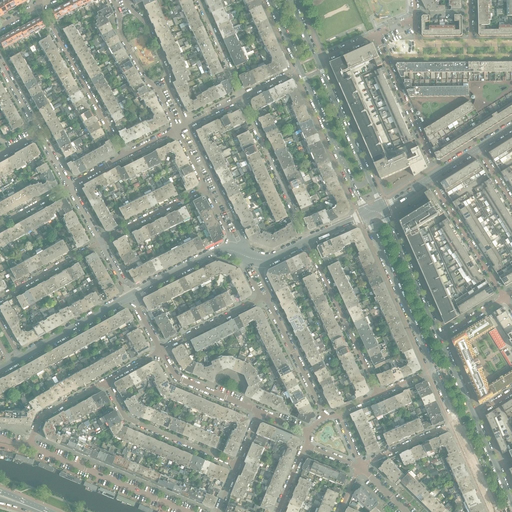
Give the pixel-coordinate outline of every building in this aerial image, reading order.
[(9,6),(8,4),(6,0),(4,0),(1,2),(2,3),(7,12),(11,9),(10,6),(9,6)] [(14,4),(13,2),(13,1),(12,0),(6,0),(8,4),(9,6),(10,6),(11,9),(16,7),(15,4),(14,4)] [(78,6),(77,3),(76,3),(75,1),(76,1),(75,0),(73,0),(70,2),(75,11),(77,9),(78,10),(80,9),(78,6)] [(84,7),(80,0),(75,0),(76,1),(75,1),(76,3),(77,3),(78,6),(80,9),(84,7)] [(161,15),(158,8),(157,4),(159,3),(158,0),(155,1),(144,6),(145,10),(146,9),(149,16),(148,17),(150,20),(161,15)] [(193,7),(191,3),(192,3),(190,0),(189,0),(179,5),(182,11),(193,7)] [(226,7),(223,0),(220,2),(219,0),(206,0),(212,13),(223,8),(226,7)] [(264,14),(261,7),(258,0),(257,0),(247,5),(253,19),(264,14)] [(437,5),(437,2),(436,0),(425,0),(422,2),(426,9),(428,9),(429,9),(429,11),(445,10),(445,6),(444,6),(438,6),(437,5)] [(462,8),(461,0),(448,0),(448,3),(447,3),(445,4),(444,4),(444,6),(445,6),(445,10),(460,10),(462,8)] [(477,0),(478,10),(489,10),(491,9),(491,4),(491,0),(477,0)] [(75,11),(70,2),(65,4),(66,6),(67,8),(68,8),(69,10),(69,11),(70,14),(72,13),(72,12),(75,11)] [(69,10),(68,8),(67,8),(66,6),(65,4),(61,6),(65,16),(68,14),(68,15),(70,14),(69,11),(69,10)] [(65,16),(61,6),(56,9),(57,10),(56,10),(58,13),(58,12),(60,15),(59,15),(61,19),(63,18),(63,17),(65,16)] [(103,10),(99,12),(97,13),(99,16),(97,17),(98,20),(96,22),(97,23),(95,24),(98,29),(108,23),(106,19),(107,18),(110,16),(110,15),(112,14),(112,13),(109,7),(103,10)] [(196,13),(195,10),(194,10),(193,7),(182,11),(185,18),(196,13)] [(229,22),(226,15),(223,8),(212,13),(218,26),(229,22)] [(60,15),(58,12),(58,13),(56,10),(57,10),(56,9),(51,11),(56,21),(61,19),(59,15),(60,15)] [(489,14),(489,10),(478,10),(478,25),(488,25),(489,25),(489,20),(492,20),(491,13),(489,14)] [(202,27),(201,23),(200,24),(197,17),(198,16),(196,13),(185,18),(188,25),(186,26),(187,28),(189,27),(191,32),(192,31),(202,27)] [(270,27),(267,20),(264,14),(253,19),(256,25),(253,26),(252,27),(254,29),(257,27),(259,32),(270,27)] [(164,22),(161,16),(161,15),(150,20),(151,23),(152,23),(154,28),(155,30),(154,30),(156,34),(167,29),(170,28),(167,21),(164,22)] [(45,27),(39,17),(38,18),(38,17),(36,18),(36,19),(34,20),(36,23),(37,23),(38,25),(38,26),(40,30),(42,29),(45,27)] [(40,30),(38,26),(38,25),(37,23),(36,23),(34,20),(32,21),(30,22),(29,23),(31,26),(32,28),(32,29),(34,32),(37,31),(38,32),(40,31),(40,30)] [(235,35),(232,28),(229,22),(218,26),(224,39),(235,35)] [(34,32),(32,29),(32,28),(31,26),(29,23),(27,24),(25,25),(24,26),(25,29),(26,29),(27,31),(29,35),(34,32)] [(113,33),(111,29),(109,27),(110,26),(108,23),(98,29),(105,41),(115,36),(114,33),(113,33)] [(80,37),(73,25),(67,28),(63,30),(63,31),(64,33),(68,40),(69,42),(80,37)] [(29,35),(27,31),(26,29),(25,29),(24,26),(22,27),(21,27),(20,28),(19,29),(20,32),(21,32),(22,33),(22,34),(24,38),(29,35)] [(208,40),(205,34),(202,27),(192,31),(194,36),(189,38),(186,40),(187,42),(187,43),(193,40),(193,39),(195,39),(198,44),(208,40)] [(276,41),(273,34),(270,27),(259,32),(261,36),(258,38),(256,39),(258,43),(260,42),(263,41),(265,46),(276,41)] [(22,34),(22,33),(21,32),(20,32),(19,29),(18,28),(17,29),(16,29),(14,30),(13,31),(15,34),(16,35),(16,36),(19,40),(22,38),(22,39),(24,38),(22,34)] [(173,42),(167,29),(156,34),(157,37),(158,37),(161,44),(160,44),(162,47),(173,42)] [(19,40),(16,36),(16,35),(15,34),(13,31),(11,32),(11,31),(9,32),(9,33),(8,34),(10,36),(10,37),(11,38),(11,39),(13,43),(19,40)] [(13,43),(11,39),(11,38),(10,37),(10,36),(8,34),(6,35),(6,34),(4,35),(4,36),(3,36),(5,39),(5,40),(6,41),(6,42),(8,46),(13,43)] [(241,48),(238,41),(235,35),(224,39),(230,53),(241,48)] [(8,46),(6,42),(6,41),(5,40),(5,39),(3,36),(1,37),(0,37),(0,43),(3,49),(7,47),(6,47),(8,46)] [(120,46),(119,43),(117,39),(115,36),(105,41),(107,45),(97,51),(99,54),(109,48),(113,54),(123,48),(121,45),(120,46)] [(54,46),(52,44),(50,40),(50,39),(49,37),(45,39),(40,42),(39,42),(45,55),(55,49),(55,48),(54,47),(54,46)] [(86,49),(83,43),(80,37),(69,42),(71,45),(73,48),(75,52),(76,55),(86,49)] [(214,53),(208,40),(198,44),(195,46),(196,48),(199,47),(200,51),(199,52),(198,50),(195,52),(192,53),(193,54),(196,53),(196,55),(199,53),(200,54),(202,53),(203,57),(214,53)] [(180,48),(179,47),(177,41),(174,43),(174,42),(173,43),(173,42),(162,47),(163,51),(164,51),(165,53),(167,57),(166,58),(167,61),(179,55),(179,54),(179,53),(178,49),(180,48)] [(284,57),(279,48),(276,41),(265,46),(268,53),(270,52),(272,57),(280,58),(281,59),(284,57)] [(351,78),(346,80),(344,81),(340,73),(343,72),(368,61),(371,60),(372,62),(374,68),(375,68),(382,65),(374,46),(371,45),(332,62),(331,65),(381,179),(409,167),(414,176),(425,169),(426,166),(418,147),(413,149),(411,150),(411,151),(385,163),(384,160),(387,159),(351,78)] [(127,58),(125,54),(124,52),(123,48),(113,54),(120,67),(130,61),(128,58),(127,58)] [(249,61),(247,55),(250,54),(254,53),(253,51),(249,52),(248,50),(245,51),(245,50),(242,52),(241,48),(230,53),(236,67),(242,64),(247,62),(249,61)] [(60,59),(59,55),(57,52),(57,51),(56,50),(55,49),(45,55),(47,58),(45,60),(47,62),(49,61),(52,67),(62,61),(62,60),(61,59),(60,59)] [(93,61),(87,49),(86,49),(76,55),(77,57),(78,57),(80,61),(82,64),(82,65),(83,67),(90,63),(93,61)] [(23,60),(25,58),(22,52),(19,53),(16,55),(14,56),(9,58),(10,59),(10,60),(10,61),(11,62),(15,68),(15,69),(16,71),(17,71),(26,66),(23,60)] [(219,66),(217,60),(214,53),(203,57),(209,70),(219,66)] [(185,69),(184,67),(185,67),(183,62),(186,61),(183,55),(180,56),(179,55),(167,61),(169,64),(170,64),(171,67),(173,70),(172,71),(173,74),(185,69)] [(270,76),(287,68),(287,66),(284,57),(281,59),(280,58),(272,57),(273,58),(269,57),(268,61),(272,63),(272,64),(271,64),(266,67),(270,76)] [(69,73),(68,71),(67,71),(66,68),(64,64),(64,63),(63,62),(62,62),(62,61),(52,67),(56,73),(52,75),(54,77),(57,75),(59,79),(69,74),(69,73)] [(100,67),(105,65),(104,63),(101,65),(99,66),(98,64),(96,66),(93,61),(90,63),(83,67),(84,69),(85,69),(87,73),(89,76),(88,77),(90,79),(100,73),(98,69),(100,68),(100,67)] [(134,71),(132,67),(131,64),(130,61),(120,67),(127,79),(137,74),(135,70),(134,71)] [(404,63),(398,63),(396,66),(401,77),(404,77),(404,71),(404,63)] [(270,76),(266,67),(265,66),(258,69),(256,64),(250,66),(253,71),(257,83),(270,76)] [(32,77),(30,73),(26,66),(17,71),(17,72),(17,73),(18,74),(22,81),(22,82),(23,84),(24,84),(38,77),(44,73),(42,70),(37,73),(38,74),(32,77)] [(209,77),(215,74),(222,71),(219,66),(209,70),(209,71),(201,74),(201,77),(202,80),(203,80),(209,77)] [(386,73),(383,68),(374,72),(376,77),(374,78),(386,73)] [(187,84),(186,82),(190,80),(188,76),(189,76),(187,71),(186,71),(185,69),(173,74),(176,82),(172,83),(175,89),(186,84),(187,84)] [(511,105),(511,70),(505,70),(500,70),(494,70),(489,70),(484,70),(478,70),(473,70),(469,70),(464,71),(458,71),(453,71),(447,71),(442,71),(437,71),(431,71),(426,71),(420,71),(415,71),(410,71),(404,71),(404,77),(401,77),(403,83),(411,83),(411,89),(415,89),(420,89),(426,89),(431,89),(437,89),(442,89),(447,89),(452,89),(458,89),(463,89),(469,88),(469,97),(470,101),(474,108),(469,111),(465,113),(460,116),(455,119),(451,122),(447,125),(442,128),(438,130),(433,133),(436,138),(429,143),(432,148),(437,145),(440,150),(444,147),(449,145),(453,142),(457,140),(461,137),(465,135),(469,132),(473,130),(477,127),(481,124),(485,122),(489,119),(493,117),(497,114),(501,112),(506,109),(510,107),(511,105)] [(257,83),(253,71),(246,75),(245,74),(240,77),(242,83),(243,83),(244,86),(247,87),(249,86),(257,83)] [(104,80),(100,74),(100,73),(90,79),(91,81),(92,82),(93,84),(96,88),(95,89),(97,91),(107,86),(104,80)] [(388,79),(386,73),(374,78),(377,84),(388,79)] [(74,83),(73,80),(70,76),(71,76),(70,74),(69,74),(59,79),(61,83),(58,85),(59,85),(56,87),(56,86),(52,88),(54,90),(57,89),(58,91),(62,88),(61,86),(62,85),(66,91),(76,86),(76,85),(75,83),(74,83)] [(142,83),(140,81),(138,77),(137,74),(127,79),(129,83),(127,85),(127,84),(118,88),(120,92),(130,86),(134,92),(144,86),(142,83)] [(41,92),(35,82),(40,80),(38,77),(24,84),(24,85),(24,86),(25,87),(26,87),(30,94),(30,95),(30,96),(31,97),(41,92)] [(391,84),(388,79),(377,84),(379,89),(391,84)] [(232,91),(231,90),(229,86),(229,85),(226,80),(214,86),(219,98),(232,91)] [(296,88),(297,87),(294,81),(293,80),(292,80),(275,88),(280,98),(281,101),(286,98),(284,95),(285,94),(290,96),(293,90),(296,89),(296,88)] [(415,89),(411,89),(411,83),(403,83),(409,97),(415,97),(415,89)] [(188,91),(188,90),(187,89),(188,88),(186,84),(175,89),(185,109),(189,107),(188,104),(189,100),(185,92),(188,91)] [(393,90),(391,84),(379,89),(381,95),(393,90)] [(219,98),(214,86),(208,89),(207,85),(199,89),(201,93),(207,104),(219,98)] [(81,95),(79,91),(77,89),(77,88),(77,86),(76,86),(66,91),(73,104),(82,98),(83,97),(82,95),(81,95)] [(114,98),(107,86),(97,91),(98,94),(99,94),(102,101),(103,104),(114,98)] [(144,103),(155,97),(153,94),(152,94),(151,92),(148,94),(144,86),(134,92),(137,98),(137,99),(140,104),(144,102),(144,103)] [(280,98),(275,88),(263,94),(268,104),(280,98)] [(300,96),(300,95),(299,93),(298,92),(299,91),(298,90),(297,89),(297,90),(296,89),(293,90),(290,96),(294,103),(293,103),(294,106),(292,107),(294,111),(305,106),(304,106),(305,105),(304,103),(303,103),(300,96)] [(395,95),(393,90),(381,95),(384,100),(395,95)] [(44,99),(46,98),(47,99),(52,97),(50,94),(47,95),(47,94),(46,95),(43,96),(41,92),(31,97),(31,98),(32,100),(33,100),(37,107),(37,108),(37,109),(38,110),(48,105),(44,99)] [(190,112),(207,104),(201,93),(196,95),(197,96),(195,97),(196,100),(194,101),(189,100),(188,104),(189,107),(185,109),(187,112),(188,112),(189,112),(190,112)] [(13,106),(9,99),(6,94),(0,96),(0,106),(3,112),(13,106)] [(268,104),(263,94),(254,99),(252,100),(252,102),(252,104),(255,111),(268,104)] [(398,101),(395,95),(384,100),(386,106),(398,101)] [(163,113),(159,107),(155,100),(156,100),(155,97),(144,103),(146,106),(147,106),(148,108),(149,107),(150,109),(151,109),(154,115),(158,114),(158,116),(163,113)] [(88,107),(86,105),(84,101),(84,100),(83,98),(82,98),(73,104),(75,108),(73,109),(67,113),(68,115),(72,113),(76,110),(79,116),(89,110),(89,109),(89,108),(88,107)] [(117,104),(114,98),(103,104),(105,106),(109,113),(110,116),(121,110),(119,106),(123,104),(126,103),(125,100),(117,104)] [(400,106),(398,101),(386,106),(389,111),(400,106)] [(469,111),(474,108),(470,101),(465,104),(469,111)] [(55,118),(52,111),(59,107),(63,113),(65,112),(60,103),(53,107),(51,103),(48,105),(38,110),(39,110),(39,111),(39,113),(40,113),(46,123),(55,118)] [(469,111),(465,104),(460,107),(465,113),(469,111)] [(20,120),(16,112),(13,106),(3,112),(9,123),(14,120),(16,122),(20,120)] [(309,117),(306,110),(306,109),(305,107),(305,106),(294,111),(300,125),(311,120),(310,120),(311,119),(310,117),(309,117)] [(403,112),(400,106),(389,111),(391,117),(403,112)] [(465,113),(460,107),(456,110),(460,116),(465,113)] [(124,117),(123,114),(125,113),(123,109),(121,110),(110,116),(112,118),(114,122),(124,117)] [(510,116),(506,109),(501,112),(506,118),(510,116)] [(96,122),(96,121),(95,120),(93,117),(91,113),(91,112),(90,111),(89,110),(79,116),(85,128),(90,126),(96,122)] [(245,121),(240,110),(239,111),(239,110),(233,113),(233,114),(231,115),(231,114),(227,116),(233,127),(245,121)] [(460,116),(456,110),(451,112),(455,119),(460,116)] [(405,117),(403,112),(391,117),(394,122),(405,117)] [(451,112),(447,115),(451,122),(455,119),(451,112)] [(506,118),(501,112),(497,114),(502,121),(506,118)] [(159,127),(160,126),(161,126),(166,124),(166,123),(167,123),(165,120),(166,120),(163,113),(158,116),(158,114),(154,115),(152,121),(148,123),(147,122),(145,123),(149,132),(156,128),(159,127)] [(272,122),(274,121),(273,120),(276,119),(275,118),(274,115),(272,116),(270,117),(269,114),(265,116),(259,119),(260,121),(261,122),(264,129),(274,125),(272,122)] [(502,121),(497,114),(493,117),(498,124),(502,121)] [(451,122),(447,115),(442,118),(447,125),(451,122)] [(233,127),(227,116),(224,117),(225,118),(219,121),(218,120),(215,122),(220,131),(220,132),(221,133),(233,127)] [(126,131),(125,129),(126,128),(124,126),(123,126),(121,122),(126,120),(124,117),(114,122),(116,125),(115,125),(115,126),(124,143),(126,143),(134,139),(134,140),(137,138),(132,128),(126,131)] [(408,123),(405,117),(394,122),(396,128),(408,123)] [(498,124),(493,117),(489,119),(493,126),(498,124)] [(62,131),(55,118),(46,123),(51,133),(51,134),(52,135),(53,136),(62,131)] [(447,125),(442,118),(438,121),(442,128),(447,125)] [(493,126),(489,119),(485,122),(489,129),(493,126)] [(11,131),(23,124),(20,120),(16,122),(14,120),(9,123),(8,124),(10,127),(9,128),(11,131)] [(149,132),(145,123),(144,122),(142,123),(141,121),(139,122),(138,120),(136,121),(138,125),(132,128),(137,138),(140,137),(140,136),(144,134),(146,133),(149,132)] [(317,133),(316,131),(315,131),(312,123),(312,121),(311,121),(311,120),(300,125),(302,130),(299,131),(296,132),(294,133),(294,134),(292,134),(293,136),(296,135),(303,132),(306,139),(317,134),(317,133)] [(442,128),(438,121),(433,124),(438,130),(442,128)] [(101,132),(100,129),(98,125),(98,124),(97,123),(96,123),(96,122),(90,126),(85,128),(90,136),(93,140),(98,138),(103,135),(103,134),(102,132),(101,132)] [(220,131),(215,122),(199,130),(197,131),(197,132),(199,135),(202,134),(207,135),(208,133),(212,131),(212,133),(213,135),(220,131)] [(489,129),(485,122),(481,124),(485,131),(489,129)] [(410,128),(408,123),(396,128),(398,133),(410,128)] [(438,130),(433,124),(429,127),(433,133),(438,130)] [(485,131),(481,124),(477,127),(481,134),(485,131)] [(279,131),(277,129),(278,128),(282,127),(283,127),(282,125),(281,125),(280,125),(275,127),(274,125),(264,129),(269,139),(278,135),(277,132),(279,131)] [(436,138),(433,133),(429,127),(424,130),(429,143),(436,138)] [(481,134),(477,127),(473,130),(477,136),(481,134)] [(412,134),(410,128),(398,133),(401,139),(412,134)] [(238,137),(249,132),(248,129),(243,131),(241,132),(237,134),(238,137)] [(477,136),(473,130),(469,132),(473,139),(477,136)] [(69,143),(62,131),(53,136),(53,137),(54,138),(55,139),(58,146),(58,147),(59,148),(60,149),(70,143),(69,143)] [(252,139),(252,138),(251,136),(249,132),(238,137),(241,144),(252,139)] [(473,139),(469,132),(465,135),(469,141),(473,139)] [(210,143),(207,137),(207,135),(202,134),(199,135),(199,136),(200,139),(202,143),(203,145),(204,145),(203,146),(210,143)] [(282,140),(279,134),(278,135),(269,139),(270,141),(271,141),(272,145),(274,148),(274,149),(274,151),(275,151),(285,147),(288,145),(287,142),(288,141),(287,138),(282,140)] [(322,145),(318,137),(319,137),(318,135),(317,135),(317,134),(306,139),(312,153),(323,148),(323,147),(322,145)] [(415,139),(412,134),(401,139),(403,138),(406,143),(415,139)] [(469,141),(465,135),(461,137),(465,144),(469,141)] [(465,144),(461,137),(457,140),(461,147),(465,144)] [(258,152),(258,151),(257,149),(253,142),(254,141),(253,140),(252,139),(241,144),(247,157),(258,152)] [(461,147),(457,140),(453,142),(457,149),(461,147)] [(113,149),(108,141),(106,143),(103,145),(103,146),(109,156),(111,155),(110,155),(112,154),(113,153),(114,151),(113,150),(113,149)] [(511,152),(511,149),(507,141),(503,144),(509,154),(511,152)] [(62,153),(75,146),(72,142),(70,143),(60,149),(62,153)] [(172,153),(175,143),(175,142),(155,152),(159,160),(162,159),(161,158),(163,157),(163,156),(165,155),(165,154),(170,152),(172,153)] [(219,154),(214,143),(213,144),(212,142),(210,143),(203,146),(204,146),(204,147),(205,148),(209,155),(208,156),(209,158),(210,158),(219,154)] [(457,149),(453,142),(449,145),(453,152),(457,149)] [(186,160),(183,154),(177,143),(175,143),(172,153),(173,153),(176,157),(175,158),(176,160),(175,160),(176,162),(175,163),(176,165),(186,160)] [(40,154),(34,145),(33,144),(20,151),(26,161),(28,160),(29,161),(38,156),(37,155),(40,154)] [(509,154),(503,144),(498,147),(504,157),(509,154)] [(445,157),(440,150),(437,145),(432,148),(433,151),(437,159),(440,160),(445,157)] [(453,152),(449,145),(444,147),(449,154),(453,152)] [(77,151),(77,150),(75,146),(62,153),(65,157),(68,156),(71,154),(77,151)] [(109,156),(103,146),(91,152),(97,163),(109,156)] [(291,159),(285,147),(275,151),(275,152),(276,154),(280,161),(279,162),(280,163),(281,164),(291,159)] [(449,154),(444,147),(440,150),(445,157),(449,154)] [(504,157),(498,147),(493,150),(500,160),(504,157)] [(328,159),(324,152),(325,151),(324,149),(323,149),(323,148),(312,153),(318,167),(330,162),(329,162),(329,161),(329,159),(328,159)] [(500,160),(493,150),(489,153),(493,161),(494,162),(498,168),(498,167),(495,163),(500,160)] [(21,167),(25,165),(24,162),(26,161),(20,151),(14,154),(15,156),(11,158),(10,158),(8,159),(13,170),(15,168),(16,170),(20,168),(21,171),(23,176),(25,175),(23,172),(25,171),(23,168),(22,169),(21,167)] [(97,163),(91,152),(85,156),(85,154),(86,153),(84,151),(81,152),(84,157),(80,159),(85,169),(97,163)] [(160,162),(159,160),(155,152),(153,153),(152,153),(145,157),(144,157),(143,157),(143,158),(142,158),(147,168),(160,162)] [(263,162),(261,158),(259,155),(260,154),(259,153),(258,153),(258,152),(247,157),(245,158),(248,165),(250,164),(253,170),(264,165),(264,164),(263,163),(263,162)] [(226,163),(222,156),(220,153),(219,154),(210,158),(210,159),(211,161),(212,161),(215,168),(215,169),(216,171),(217,171),(216,171),(227,167),(225,164),(226,163)] [(85,169),(80,159),(73,162),(71,158),(65,161),(66,162),(71,172),(72,172),(73,174),(73,175),(75,175),(76,175),(85,169)] [(147,168),(142,158),(141,158),(140,159),(139,160),(133,163),(132,163),(130,164),(130,165),(135,175),(147,168)] [(13,170),(8,159),(5,161),(2,163),(0,164),(0,177),(2,176),(3,177),(12,172),(11,171),(13,170)] [(297,172),(291,160),(291,159),(281,164),(281,165),(282,166),(282,167),(286,174),(285,175),(286,176),(287,176),(287,177),(297,172)] [(192,172),(189,166),(186,160),(176,165),(174,166),(176,170),(178,169),(179,171),(173,174),(174,177),(180,173),(182,177),(192,172)] [(484,169),(483,167),(482,167),(477,160),(473,163),(479,173),(483,170),(486,175),(487,175),(483,169),(484,169)] [(334,173),(331,166),(331,165),(330,163),(329,163),(330,163),(329,163),(330,162),(318,167),(325,181),(336,176),(335,176),(335,175),(335,173),(334,173)] [(479,173),(473,163),(468,166),(474,176),(479,173)] [(55,181),(49,170),(45,164),(40,166),(38,168),(35,169),(38,174),(39,173),(40,175),(43,173),(46,180),(46,182),(50,183),(54,181),(55,181)] [(136,177),(135,175),(130,165),(129,165),(128,165),(127,165),(127,166),(120,170),(119,167),(118,167),(115,168),(121,179),(121,180),(124,179),(124,180),(128,178),(129,180),(127,181),(129,184),(131,183),(129,180),(136,177)] [(269,175),(267,171),(265,168),(266,168),(265,166),(264,166),(264,165),(253,170),(250,172),(253,178),(256,177),(259,183),(270,178),(270,177),(269,176),(269,175)] [(474,176),(468,166),(463,169),(470,179),(474,176)] [(232,177),(228,169),(227,167),(216,171),(217,172),(216,172),(217,174),(218,174),(222,181),(221,182),(222,184),(223,184),(223,185),(233,180),(232,177)] [(504,177),(511,172),(509,167),(501,172),(500,172),(504,177)] [(121,179),(115,168),(115,169),(114,169),(113,169),(112,170),(109,172),(105,174),(104,174),(103,175),(108,185),(121,179)] [(470,179),(463,169),(459,172),(465,182),(470,179)] [(302,177),(300,171),(297,172),(287,177),(287,178),(287,179),(288,179),(291,187),(292,189),(293,189),(303,185),(300,178),(302,177)] [(196,180),(192,172),(182,177),(185,183),(185,184),(185,185),(184,186),(186,190),(194,186),(195,186),(197,182),(195,180),(196,180)] [(465,182),(459,172),(454,174),(461,184),(465,182)] [(461,184),(454,174),(450,177),(456,187),(461,184)] [(108,185),(103,175),(84,185),(85,188),(93,190),(94,187),(99,185),(101,189),(105,187),(105,186),(108,185)] [(340,187),(337,180),(337,179),(336,177),(336,176),(325,181),(324,181),(329,193),(330,193),(331,195),(332,195),(342,191),(341,187),(340,187)] [(456,187),(450,177),(445,180),(451,190),(456,187)] [(276,191),(276,190),(275,189),(274,188),(273,185),(271,181),(271,179),(270,179),(270,178),(259,183),(265,196),(276,191)] [(484,189),(492,184),(489,179),(481,184),(484,189)] [(239,190),(235,182),(235,183),(233,180),(223,185),(224,187),(225,188),(228,195),(228,196),(229,197),(230,198),(240,193),(238,190),(239,190)] [(451,190),(445,180),(440,183),(445,191),(446,193),(446,192),(449,198),(450,198),(447,193),(451,190)] [(53,188),(56,186),(56,184),(54,181),(50,183),(46,182),(45,183),(42,185),(41,183),(39,184),(38,183),(34,186),(39,195),(53,188)] [(177,195),(174,189),(171,183),(158,190),(163,201),(166,199),(166,198),(172,195),(173,197),(177,195)] [(493,190),(491,186),(493,184),(492,184),(484,189),(482,190),(485,195),(493,190)] [(39,195),(34,186),(33,185),(31,186),(30,185),(21,191),(26,201),(27,201),(28,200),(29,199),(36,196),(37,197),(39,195)] [(309,197),(303,185),(293,189),(293,190),(292,190),(293,192),(294,192),(297,199),(297,200),(298,202),(303,200),(309,197)] [(26,201),(21,191),(19,188),(15,191),(16,193),(9,198),(10,200),(14,208),(15,207),(15,208),(16,207),(17,206),(24,202),(25,202),(26,202),(26,201)] [(95,197),(93,193),(93,190),(85,188),(82,189),(92,207),(101,202),(101,200),(100,199),(99,199),(98,197),(97,198),(96,196),(95,197)] [(163,201),(158,190),(145,196),(151,207),(154,205),(153,205),(160,202),(163,201)] [(486,201),(496,194),(493,190),(485,195),(483,196),(486,201)] [(282,204),(282,203),(281,201),(280,201),(277,194),(277,193),(277,192),(276,191),(265,196),(271,209),(282,204)] [(350,208),(345,196),(342,191),(332,195),(333,197),(335,197),(338,203),(337,206),(339,207),(343,215),(348,213),(349,212),(348,210),(349,210),(350,208)] [(455,308),(419,228),(418,227),(438,215),(439,216),(444,213),(441,208),(440,207),(431,192),(428,191),(424,193),(425,194),(430,202),(400,221),(406,236),(409,243),(412,250),(416,257),(417,262),(421,269),(424,276),(427,283),(430,291),(432,295),(435,302),(438,309),(442,316),(444,322),(447,323),(457,317),(458,316),(455,308)] [(240,193),(230,198),(230,199),(230,200),(231,201),(235,208),(235,209),(236,211),(247,206),(240,193)] [(489,205),(499,199),(496,194),(486,201),(489,205)] [(151,207),(145,196),(139,199),(137,200),(132,202),(138,213),(141,212),(141,211),(147,208),(151,207)] [(312,204),(310,200),(309,197),(303,200),(298,202),(299,202),(298,203),(299,205),(300,205),(301,208),(300,208),(301,209),(312,204)] [(455,207),(464,202),(461,197),(453,202),(452,202),(455,207)] [(14,208),(10,200),(9,198),(3,201),(0,202),(0,210),(2,214),(3,214),(5,214),(5,213),(12,209),(13,209),(14,208)] [(75,217),(71,210),(64,198),(63,199),(63,198),(61,200),(62,203),(60,210),(63,210),(65,214),(63,216),(64,218),(63,218),(65,222),(64,223),(65,223),(75,217)] [(208,207),(206,202),(204,199),(201,198),(198,199),(191,203),(192,205),(193,205),(196,209),(199,216),(211,210),(209,207),(208,207)] [(494,209),(502,203),(499,199),(489,205),(489,206),(491,205),(494,209)] [(55,214),(54,211),(58,209),(60,210),(62,203),(61,200),(56,203),(54,203),(53,204),(47,208),(46,208),(45,208),(44,209),(50,218),(53,216),(57,222),(58,219),(55,214)] [(460,210),(469,205),(466,200),(464,202),(455,207),(456,208),(458,206),(460,210)] [(108,214),(101,202),(92,207),(99,219),(108,214)] [(138,213),(132,202),(126,205),(119,209),(122,214),(125,220),(128,218),(128,217),(134,214),(135,215),(138,213)] [(343,215),(339,207),(337,206),(327,202),(327,204),(332,206),(331,209),(333,210),(330,211),(329,210),(328,209),(327,209),(325,204),(323,205),(324,208),(330,221),(343,215)] [(309,209),(315,206),(314,204),(314,203),(312,204),(301,209),(302,212),(303,212),(309,210),(309,209)] [(497,213),(505,208),(502,203),(494,209),(497,213)] [(286,214),(283,207),(283,206),(282,204),(271,209),(276,222),(288,217),(287,217),(288,216),(287,214),(286,214)] [(463,215),(473,209),(470,204),(469,205),(460,210),(463,215)] [(189,218),(187,214),(190,212),(187,206),(184,207),(180,209),(181,209),(174,213),(174,212),(171,214),(176,224),(189,218)] [(253,220),(250,213),(254,211),(253,208),(252,208),(248,210),(247,206),(236,211),(237,211),(236,212),(237,214),(238,214),(242,222),(241,223),(242,224),(243,225),(253,220)] [(330,221),(324,208),(317,211),(311,214),(310,214),(311,215),(316,227),(330,221)] [(499,218),(508,213),(505,208),(497,213),(499,218)] [(50,218),(44,209),(43,209),(42,210),(41,211),(34,215),(33,215),(32,215),(32,216),(31,216),(38,227),(51,220),(50,218)] [(466,220),(476,213),(473,209),(463,215),(466,220)] [(215,221),(213,216),(212,214),(212,213),(211,210),(199,216),(206,229),(217,224),(216,220),(215,221)] [(477,219),(475,215),(476,214),(476,213),(466,220),(469,224),(477,219)] [(502,223),(511,217),(508,213),(499,218),(502,223)] [(123,222),(122,221),(119,216),(112,220),(108,214),(99,219),(105,231),(107,231),(123,222)] [(176,224),(171,214),(168,215),(168,216),(161,219),(161,218),(158,220),(163,231),(176,224)] [(316,227),(311,215),(305,218),(306,219),(305,219),(304,219),(308,226),(309,228),(311,229),(316,227)] [(38,227),(31,216),(31,217),(30,216),(29,217),(28,218),(22,222),(21,222),(19,223),(19,224),(25,234),(38,227)] [(82,229),(78,223),(75,217),(65,223),(66,225),(65,226),(69,233),(70,233),(71,235),(82,229)] [(505,227),(511,223),(511,219),(511,217),(502,223),(505,227)] [(441,228),(450,223),(447,219),(439,224),(441,228)] [(472,229),(480,224),(477,219),(469,224),(472,229)] [(163,231),(158,220),(155,222),(148,225),(145,226),(150,237),(163,231)] [(257,226),(253,220),(243,225),(243,226),(244,227),(245,228),(246,230),(245,230),(249,237),(261,230),(258,225),(257,226)] [(451,229),(448,225),(450,224),(450,223),(441,228),(440,229),(443,234),(451,229)] [(25,234),(19,224),(18,224),(17,224),(16,224),(16,225),(9,229),(8,229),(7,230),(6,231),(12,242),(25,234)] [(204,248),(222,239),(221,239),(222,236),(223,236),(218,227),(219,227),(217,224),(206,229),(210,236),(208,237),(207,236),(204,238),(205,239),(200,241),(204,248)] [(297,235),(295,231),(296,231),(292,224),(279,230),(285,242),(293,238),(296,236),(297,235)] [(475,233),(483,228),(480,224),(472,229),(475,233)] [(285,242),(279,230),(274,233),(275,225),(271,227),(269,236),(266,246),(273,248),(285,242)] [(150,237),(145,226),(142,228),(142,229),(136,232),(135,231),(132,233),(137,243),(150,237)] [(266,246),(269,236),(271,227),(267,227),(264,231),(261,230),(249,237),(250,241),(266,246)] [(478,238),(486,233),(483,228),(475,233),(478,238)] [(88,241),(85,235),(82,229),(71,235),(73,237),(72,238),(76,245),(75,245),(77,248),(87,242),(87,241),(88,241)] [(368,249),(360,230),(357,229),(350,232),(352,237),(351,243),(355,244),(359,253),(368,249)] [(445,239),(454,234),(451,229),(443,234),(445,239)] [(6,244),(12,242),(6,231),(5,231),(4,231),(3,232),(0,233),(0,250),(1,252),(3,250),(1,246),(2,246),(2,247),(5,245),(8,249),(9,249),(6,244)] [(351,245),(350,243),(351,243),(352,237),(350,232),(332,240),(337,251),(342,249),(342,248),(344,247),(347,252),(348,254),(348,256),(349,252),(348,248),(349,247),(349,246),(351,245)] [(480,243),(489,238),(486,233),(478,238),(480,243)] [(448,243),(457,238),(454,234),(445,239),(448,243)] [(131,251),(125,240),(126,240),(124,236),(112,243),(114,247),(115,246),(117,250),(119,253),(118,254),(120,257),(131,251)] [(204,248),(200,241),(198,237),(184,244),(190,255),(193,253),(200,249),(200,250),(204,248)] [(449,249),(460,243),(457,238),(448,243),(447,244),(449,249)] [(483,247),(492,242),(489,238),(480,243),(483,247)] [(68,251),(65,246),(63,243),(62,240),(49,247),(55,258),(56,258),(57,257),(58,257),(60,255),(65,253),(66,253),(67,252),(67,251),(68,251)] [(330,254),(337,251),(332,240),(319,246),(320,246),(319,246),(318,248),(319,249),(318,249),(322,259),(326,257),(326,256),(330,254)] [(486,252),(495,247),(492,242),(483,247),(486,252)] [(454,253),(463,247),(460,243),(449,249),(450,249),(451,248),(454,253)] [(190,255),(184,244),(171,251),(176,262),(179,260),(179,259),(186,256),(186,257),(190,255)] [(55,258),(49,247),(36,255),(42,265),(43,265),(45,265),(45,264),(52,260),(53,260),(54,259),(55,258)] [(457,257),(465,252),(463,247),(454,253),(457,257)] [(489,257),(498,251),(495,247),(486,252),(489,257)] [(374,263),(371,256),(368,249),(359,253),(359,254),(358,254),(355,255),(356,258),(359,257),(363,268),(374,263)] [(135,257),(131,251),(120,257),(122,260),(124,263),(131,259),(135,257)] [(176,262),(171,251),(157,257),(162,268),(166,267),(165,266),(170,264),(172,263),(173,263),(176,262)] [(492,261),(500,256),(498,251),(489,257),(492,261)] [(460,262),(468,257),(465,252),(457,257),(460,262)] [(102,266),(99,260),(95,253),(79,261),(80,262),(83,268),(84,268),(84,269),(87,267),(87,266),(89,265),(93,271),(102,266)] [(313,268),(307,257),(306,254),(303,254),(299,256),(299,255),(299,256),(304,266),(305,268),(306,269),(309,268),(310,270),(313,268)] [(345,259),(348,258),(349,257),(348,256),(348,254),(343,256),(335,260),(335,259),(333,260),(327,263),(328,267),(339,262),(345,259)] [(42,266),(42,265),(36,255),(23,262),(29,273),(30,272),(31,272),(32,272),(32,271),(39,267),(40,267),(41,266),(42,266)] [(304,266),(299,256),(286,262),(291,273),(304,266)] [(501,262),(503,261),(500,256),(492,261),(495,265),(493,267),(501,262)] [(162,268),(157,257),(148,262),(143,265),(149,275),(152,274),(152,273),(159,269),(159,270),(162,268)] [(461,268),(471,261),(468,257),(460,262),(463,266),(461,267),(461,268)] [(135,266),(133,263),(131,259),(124,263),(128,271),(131,270),(132,270),(136,268),(135,266)] [(220,271),(223,270),(219,261),(216,263),(216,262),(206,267),(206,268),(205,268),(210,278),(220,273),(220,271)] [(237,270),(236,268),(236,267),(219,261),(223,270),(220,271),(220,273),(224,275),(228,276),(229,275),(230,273),(237,270)] [(466,271),(474,266),(471,261),(461,268),(464,272),(466,271)] [(29,273),(23,262),(10,269),(12,271),(12,272),(16,280),(17,280),(18,280),(19,279),(19,278),(26,274),(27,274),(28,274),(29,273)] [(289,274),(291,273),(286,262),(269,270),(268,273),(280,277),(281,275),(282,274),(285,280),(287,279),(285,276),(287,275),(288,277),(290,276),(289,274)] [(339,262),(328,267),(328,268),(329,270),(330,270),(332,275),(333,278),(333,279),(334,281),(335,281),(346,276),(339,262)] [(496,272),(504,266),(501,262),(493,267),(496,272)] [(71,281),(83,274),(84,274),(81,269),(77,263),(74,265),(75,266),(71,268),(68,269),(65,270),(71,281)] [(380,276),(377,270),(374,263),(363,268),(361,269),(363,273),(365,272),(366,275),(369,281),(380,276)] [(146,277),(149,275),(143,265),(136,268),(132,270),(131,270),(128,271),(135,283),(139,281),(138,280),(145,277),(146,277)] [(110,279),(102,266),(93,271),(99,282),(96,284),(97,286),(100,284),(110,279)] [(469,276),(477,271),(474,266),(466,271),(469,276)] [(210,278),(205,268),(204,268),(202,269),(202,270),(199,271),(195,273),(194,273),(193,274),(192,274),(192,275),(197,286),(210,279),(210,278)] [(246,282),(240,269),(239,269),(237,270),(230,273),(229,275),(232,281),(230,282),(233,288),(235,287),(246,282)] [(59,288),(71,281),(65,270),(62,272),(62,273),(56,276),(53,277),(59,288)] [(474,279),(482,274),(480,275),(477,271),(469,276),(472,281),(474,279)] [(281,282),(279,279),(280,277),(268,273),(267,275),(276,292),(286,287),(284,283),(286,282),(285,280),(282,282),(281,282)] [(197,286),(192,275),(191,274),(189,275),(189,276),(182,279),(181,279),(180,280),(179,281),(184,292),(191,289),(197,286)] [(476,284),(484,279),(485,279),(482,274),(474,279),(476,284)] [(510,284),(504,274),(499,277),(499,276),(499,277),(499,278),(500,279),(505,287),(510,284)] [(318,285),(315,277),(315,275),(314,275),(308,277),(303,280),(309,293),(320,287),(319,285),(318,285)] [(352,290),(346,276),(335,281),(334,282),(335,284),(336,284),(338,287),(340,292),(340,293),(340,294),(341,295),(352,290)] [(386,290),(383,283),(380,276),(369,281),(366,282),(368,286),(371,284),(375,295),(386,290)] [(47,295),(59,288),(53,277),(50,279),(44,283),(43,282),(41,284),(47,295)] [(117,293),(115,290),(110,279),(100,284),(104,291),(108,298),(117,293)] [(184,292),(179,281),(178,281),(176,282),(169,286),(168,286),(167,286),(166,287),(172,298),(178,295),(183,304),(185,303),(180,294),(184,292)] [(251,292),(249,289),(250,289),(246,282),(235,287),(240,297),(240,298),(240,299),(238,300),(236,296),(234,297),(236,301),(238,302),(247,298),(247,297),(250,296),(251,293),(250,292),(251,292)] [(494,294),(489,286),(490,286),(489,284),(488,284),(488,283),(487,284),(488,284),(483,287),(489,297),(494,294)] [(34,302),(47,295),(41,284),(38,286),(34,288),(32,290),(31,289),(28,291),(34,302)] [(172,298),(166,287),(165,287),(163,288),(163,289),(162,289),(160,290),(160,291),(158,292),(158,291),(156,292),(156,293),(161,305),(172,299),(172,298)] [(293,301),(290,294),(287,287),(286,287),(276,292),(281,303),(281,304),(281,306),(282,306),(293,301)] [(324,298),(322,293),(321,290),(320,287),(309,293),(315,306),(326,300),(325,298),(324,298)] [(489,297),(483,287),(479,290),(485,300),(489,297)] [(360,296),(359,295),(358,294),(355,295),(352,290),(341,295),(341,296),(342,298),(343,298),(344,301),(346,306),(346,307),(347,308),(348,309),(359,304),(356,298),(360,296)] [(389,296),(386,290),(375,295),(377,298),(375,299),(376,301),(378,301),(389,296)] [(485,300),(479,290),(474,292),(480,302),(485,300)] [(22,309),(34,302),(28,291),(25,293),(26,293),(22,295),(19,297),(19,296),(16,298),(20,305),(21,307),(21,308),(22,308),(22,309)] [(97,304),(108,298),(104,291),(98,293),(98,292),(95,293),(94,293),(91,295),(91,294),(87,295),(90,300),(93,306),(97,304)] [(233,303),(230,296),(228,292),(215,298),(221,309),(222,309),(223,308),(224,308),(227,306),(231,304),(233,304),(233,303)] [(480,302),(474,292),(469,295),(476,305),(480,302)] [(161,305),(156,293),(155,293),(154,293),(153,294),(145,298),(144,300),(151,313),(157,310),(156,307),(158,306),(161,305)] [(90,308),(93,306),(90,300),(87,295),(85,297),(84,295),(84,296),(83,294),(79,296),(80,297),(82,300),(79,302),(78,301),(75,302),(81,313),(84,311),(85,311),(87,310),(90,308)] [(476,305),(469,295),(465,298),(471,308),(476,305)] [(395,309),(389,296),(378,301),(384,314),(395,309)] [(20,305),(16,298),(14,299),(13,299),(16,305),(12,307),(13,309),(14,309),(16,308),(18,307),(20,305)] [(221,309),(215,298),(203,304),(208,315),(209,315),(211,315),(211,314),(218,310),(219,311),(220,310),(220,309),(221,309)] [(471,308),(465,298),(460,301),(467,311),(471,308)] [(467,311),(460,301),(456,304),(454,299),(461,315),(467,311)] [(330,311),(328,306),(327,303),(328,303),(326,300),(315,306),(321,319),(332,313),(331,311),(330,311)] [(300,314),(296,308),(293,301),(282,306),(282,307),(283,309),(284,309),(285,312),(288,317),(287,318),(288,319),(289,319),(289,320),(300,314)] [(11,310),(7,302),(2,305),(1,306),(0,306),(0,309),(0,310),(5,318),(4,319),(6,322),(18,315),(14,309),(13,309),(12,309),(11,310)] [(81,313),(75,302),(72,304),(72,305),(69,307),(75,317),(78,315),(81,313)] [(208,315),(203,304),(190,311),(196,321),(197,321),(198,321),(199,320),(203,318),(205,317),(206,317),(208,316),(208,315)] [(364,315),(359,304),(348,309),(347,310),(348,312),(349,312),(353,320),(353,321),(353,322),(354,322),(354,323),(365,318),(365,317),(367,316),(366,314),(364,315)] [(75,317),(69,307),(66,308),(66,307),(59,311),(60,312),(57,314),(63,324),(66,322),(65,322),(70,319),(72,318),(75,317)] [(493,313),(496,317),(506,311),(503,307),(493,313)] [(254,320),(259,308),(257,308),(240,316),(239,317),(244,326),(249,324),(248,323),(250,322),(249,321),(252,319),(254,320)] [(270,327),(263,314),(261,309),(259,308),(254,320),(257,321),(259,324),(257,325),(258,327),(257,327),(259,332),(270,327)] [(133,321),(129,314),(127,310),(125,309),(119,313),(125,323),(126,323),(127,324),(129,322),(130,323),(133,321)] [(400,322),(395,309),(384,314),(390,327),(400,322)] [(196,321),(190,311),(178,317),(179,319),(180,322),(178,324),(181,329),(183,328),(184,327),(184,328),(186,327),(186,326),(193,323),(194,323),(195,322),(196,321)] [(509,317),(506,311),(496,317),(500,323),(509,317)] [(112,331),(125,323),(119,313),(117,314),(116,315),(112,317),(109,319),(108,319),(107,320),(106,321),(112,331)] [(337,324),(334,319),(333,316),(334,315),(332,313),(321,319),(327,331),(338,326),(338,325),(337,324)] [(63,324),(57,314),(54,315),(53,314),(47,318),(48,319),(45,321),(50,331),(53,329),(60,325),(63,324)] [(168,320),(165,314),(155,319),(156,320),(157,322),(157,323),(158,325),(159,325),(168,320)] [(306,328),(303,321),(300,314),(289,320),(289,321),(290,322),(291,323),(292,325),(294,330),(294,331),(295,333),(296,333),(306,328)] [(21,331),(19,330),(20,329),(18,326),(19,326),(17,324),(19,323),(18,322),(19,321),(18,319),(20,318),(18,315),(6,322),(8,324),(12,331),(12,332),(15,338),(16,338),(20,336),(21,331)] [(50,331),(45,321),(42,322),(41,321),(38,323),(37,322),(39,321),(36,317),(33,318),(34,320),(35,323),(33,324),(34,326),(32,328),(38,338),(41,336),(41,335),(47,332),(50,331)] [(237,330),(244,327),(244,326),(239,317),(228,323),(233,332),(235,335),(239,333),(237,330)] [(509,386),(511,384),(511,370),(510,372),(502,377),(502,376),(499,378),(500,378),(495,381),(488,385),(484,376),(481,369),(482,369),(481,365),(478,358),(477,358),(475,355),(479,354),(476,349),(473,350),(470,342),(484,334),(494,327),(491,322),(487,317),(484,319),(478,322),(469,328),(465,331),(464,331),(458,335),(451,339),(455,347),(456,347),(459,353),(458,353),(461,358),(463,364),(468,375),(471,381),(473,386),(474,388),(476,393),(478,397),(477,398),(480,404),(483,403),(486,401),(493,396),(501,391),(501,392),(507,387),(509,386)] [(511,323),(511,321),(509,317),(500,323),(503,329),(511,323)] [(369,324),(365,318),(354,323),(355,325),(356,326),(357,329),(359,334),(359,335),(360,336),(361,336),(361,337),(372,332),(369,324)] [(174,331),(168,320),(159,325),(159,326),(160,328),(161,328),(162,331),(163,333),(165,336),(165,337),(165,338),(166,338),(167,339),(177,333),(175,330),(174,331)] [(113,333),(112,331),(106,321),(105,321),(104,321),(104,322),(101,324),(97,326),(96,326),(94,327),(94,328),(99,338),(100,337),(101,340),(105,338),(104,335),(108,333),(109,335),(113,333)] [(406,336),(400,322),(390,327),(396,341),(406,336)] [(233,332),(228,323),(216,329),(221,339),(222,339),(221,338),(233,332)] [(507,335),(511,331),(511,323),(503,329),(507,335)] [(38,338),(32,328),(32,326),(30,327),(30,326),(27,327),(27,328),(27,331),(26,332),(24,331),(24,332),(21,331),(20,336),(16,338),(18,341),(19,345),(20,344),(21,346),(22,345),(22,346),(26,343),(28,342),(29,342),(31,341),(32,341),(35,339),(38,338)] [(342,334),(341,334),(340,331),(339,329),(340,328),(339,327),(338,326),(327,331),(328,333),(327,334),(329,337),(330,340),(331,339),(332,342),(343,337),(343,336),(342,334)] [(274,337),(271,330),(271,329),(270,327),(259,332),(265,345),(275,340),(275,339),(275,337),(274,337)] [(87,345),(99,338),(94,328),(93,328),(91,328),(91,329),(88,331),(87,332),(84,333),(83,333),(82,334),(81,335),(87,345)] [(141,335),(138,330),(137,328),(130,333),(127,334),(130,341),(141,335)] [(313,341),(310,335),(306,328),(296,333),(295,334),(296,336),(298,336),(299,339),(301,344),(301,345),(302,346),(302,347),(313,341)] [(221,339),(216,329),(204,335),(209,345),(215,342),(221,339)] [(495,329),(489,332),(499,349),(500,350),(506,346),(495,329)] [(378,345),(375,339),(375,338),(376,338),(379,337),(378,335),(374,337),(372,332),(361,337),(361,339),(362,340),(366,348),(366,350),(367,350),(378,345)] [(74,352),(87,345),(81,335),(80,335),(79,335),(78,336),(76,338),(71,340),(69,341),(69,342),(74,352)] [(148,348),(144,341),(141,335),(130,341),(128,343),(132,349),(130,350),(131,351),(132,351),(133,350),(132,349),(134,348),(138,355),(147,350),(148,348)] [(209,345),(204,335),(192,341),(195,347),(197,351),(203,348),(209,345)] [(412,349),(408,340),(406,336),(396,341),(401,352),(402,352),(403,353),(404,353),(412,349)] [(347,344),(346,344),(344,340),(344,339),(344,337),(343,337),(332,342),(333,344),(332,344),(335,350),(336,350),(337,352),(347,347),(348,346),(347,344)] [(280,350),(279,347),(277,343),(277,342),(276,341),(276,340),(275,340),(265,345),(264,346),(266,351),(263,353),(264,355),(267,354),(267,353),(269,353),(271,358),(282,353),(282,352),(281,350),(280,350)] [(319,354),(314,342),(313,341),(302,347),(303,347),(302,348),(303,349),(304,350),(307,356),(307,357),(308,359),(309,359),(308,360),(319,354)] [(62,359),(74,352),(69,342),(68,342),(67,342),(66,342),(66,343),(63,345),(61,346),(59,347),(58,347),(57,348),(56,348),(56,349),(62,359)] [(189,357),(182,345),(173,350),(173,351),(179,362),(189,357)] [(382,353),(378,346),(378,345),(367,350),(367,351),(368,353),(369,353),(371,359),(372,362),(373,364),(374,364),(374,365),(385,359),(382,353)] [(352,355),(351,354),(349,350),(349,349),(348,347),(347,347),(337,352),(338,354),(337,354),(340,360),(341,360),(342,362),(352,357),(353,356),(352,355)] [(128,359),(125,353),(122,348),(109,355),(115,366),(116,366),(116,365),(116,366),(118,365),(118,364),(125,360),(126,360),(127,360),(128,359)] [(63,362),(61,359),(62,359),(56,349),(55,349),(53,349),(53,350),(46,354),(45,354),(44,355),(44,356),(43,356),(49,366),(55,362),(57,365),(63,362)] [(420,368),(415,355),(412,349),(404,353),(408,362),(407,366),(410,368),(412,373),(420,370),(420,368)] [(288,365),(288,363),(287,363),(283,356),(284,355),(283,354),(282,353),(271,358),(274,364),(270,366),(271,368),(273,367),(273,366),(275,365),(278,371),(288,366),(288,365)] [(326,367),(323,361),(323,360),(324,360),(327,359),(331,357),(330,355),(322,359),(319,354),(308,360),(309,360),(309,362),(311,362),(312,366),(314,369),(313,370),(314,372),(315,372),(326,367)] [(115,366),(109,355),(97,362),(103,373),(103,372),(104,373),(106,372),(106,371),(113,367),(115,367),(115,366)] [(42,369),(49,366),(43,356),(42,356),(41,357),(36,360),(33,362),(32,361),(31,362),(31,363),(30,363),(36,373),(37,375),(43,372),(42,369)] [(193,373),(197,363),(192,361),(190,356),(189,357),(179,362),(180,365),(181,365),(182,365),(184,368),(184,369),(186,370),(193,373)] [(233,370),(237,359),(234,358),(232,357),(223,357),(221,356),(218,357),(219,359),(223,370),(228,368),(233,370)] [(357,365),(356,365),(354,360),(354,359),(353,358),(352,357),(342,362),(342,364),(342,365),(345,371),(345,370),(346,372),(357,367),(357,366),(357,365)] [(216,374),(216,373),(223,370),(219,359),(212,362),(213,365),(208,367),(210,374),(208,379),(208,380),(212,381),(213,380),(214,380),(216,374)] [(240,373),(244,362),(237,359),(233,370),(240,373)] [(103,373),(97,362),(84,369),(90,380),(91,380),(91,379),(91,380),(93,379),(93,378),(100,374),(101,374),(102,374),(103,373)] [(149,379),(147,375),(149,374),(151,375),(154,362),(152,362),(135,372),(140,381),(141,384),(148,380),(149,382),(150,381),(149,379)] [(156,386),(166,380),(163,374),(159,367),(157,363),(154,362),(151,375),(152,375),(154,378),(153,379),(151,381),(152,382),(151,383),(153,388),(156,386)] [(257,375),(256,371),(256,370),(249,363),(248,364),(244,362),(240,373),(245,375),(247,380),(257,375)] [(36,373),(30,363),(29,363),(28,364),(27,365),(20,369),(19,369),(18,370),(17,370),(17,371),(22,380),(29,377),(36,373)] [(210,374),(208,367),(208,366),(205,367),(203,366),(197,363),(193,373),(207,379),(208,379),(210,374)] [(294,379),(295,378),(294,376),(293,376),(290,369),(290,368),(289,366),(288,366),(278,371),(285,384),(295,379),(294,379)] [(412,373),(410,368),(407,366),(400,369),(399,368),(397,369),(397,367),(391,369),(396,380),(412,373)] [(331,377),(328,372),(326,367),(315,372),(315,373),(316,375),(317,375),(317,376),(319,379),(318,380),(319,382),(320,382),(331,377)] [(364,380),(364,379),(364,377),(362,377),(361,377),(359,371),(359,370),(358,368),(357,368),(357,367),(346,372),(349,379),(350,379),(351,382),(352,382),(353,385),(364,380)] [(90,380),(84,369),(72,376),(78,387),(78,386),(79,387),(80,386),(81,385),(83,384),(88,381),(90,381),(90,380)] [(396,380),(391,369),(384,372),(381,374),(381,373),(377,375),(380,382),(381,382),(382,384),(384,385),(386,384),(387,385),(396,380)] [(22,380),(17,371),(16,371),(14,371),(14,372),(7,376),(6,376),(4,377),(4,378),(9,388),(22,380)] [(134,385),(140,381),(135,372),(121,379),(126,388),(133,384),(134,385)] [(253,393),(259,389),(263,386),(260,382),(266,378),(265,376),(259,380),(257,375),(247,380),(250,387),(249,388),(246,394),(247,396),(251,397),(253,393)] [(78,387),(72,376),(59,383),(65,394),(66,394),(68,393),(68,392),(75,388),(76,388),(77,388),(77,387),(78,387)] [(337,390),(331,377),(320,382),(320,383),(321,385),(322,385),(325,392),(324,392),(324,393),(325,395),(325,396),(336,390),(337,390)] [(9,388),(4,378),(3,378),(2,378),(0,379),(0,387),(2,391),(2,392),(9,388)] [(126,388),(121,379),(115,383),(114,385),(116,388),(122,398),(125,396),(123,395),(122,393),(122,390),(126,388)] [(299,389),(296,382),(296,381),(296,379),(295,379),(285,384),(288,390),(291,396),(301,392),(301,391),(300,389),(299,389)] [(175,388),(174,387),(173,387),(172,387),(168,385),(167,384),(168,383),(166,380),(156,386),(160,394),(171,398),(175,388)] [(368,392),(369,390),(365,383),(366,382),(365,380),(364,380),(353,385),(356,391),(355,391),(356,393),(355,393),(355,394),(357,398),(366,393),(368,392)] [(432,394),(427,383),(425,382),(416,386),(418,392),(422,399),(432,394)] [(65,395),(65,394),(59,383),(49,389),(47,391),(53,402),(53,401),(54,402),(56,401),(56,400),(56,399),(62,395),(63,395),(65,395)] [(414,394),(418,392),(416,386),(414,387),(416,390),(414,391),(413,390),(410,391),(409,389),(406,390),(410,398),(414,396),(414,394)] [(184,404),(188,394),(188,393),(186,392),(185,392),(178,389),(176,388),(175,388),(171,398),(184,404)] [(260,401),(264,392),(260,390),(259,389),(253,393),(251,397),(252,398),(253,398),(260,401)] [(344,403),(342,399),(340,396),(343,395),(343,393),(339,395),(336,390),(325,396),(326,396),(325,396),(326,398),(327,398),(331,408),(333,408),(344,403)] [(410,398),(406,390),(404,391),(404,392),(404,393),(398,396),(397,395),(396,396),(395,397),(400,407),(411,402),(410,398)] [(53,402),(47,391),(35,398),(35,399),(41,409),(43,408),(43,407),(50,403),(51,403),(53,402)] [(272,406),(277,396),(278,393),(272,391),(273,394),(264,391),(264,392),(260,401),(272,406)] [(109,402),(103,392),(102,392),(94,396),(91,397),(97,408),(103,405),(109,402)] [(304,397),(302,395),(303,394),(302,392),(301,392),(291,396),(294,403),(296,408),(297,407),(298,409),(309,404),(306,398),(304,399),(304,397)] [(197,410),(202,399),(201,399),(201,398),(199,398),(191,395),(191,394),(189,394),(188,394),(189,394),(188,394),(184,404),(184,405),(197,410)] [(438,408),(432,394),(422,399),(424,406),(427,413),(438,408)] [(136,402),(133,396),(131,396),(123,401),(127,407),(136,402)] [(290,407),(293,405),(292,402),(289,404),(289,405),(287,406),(287,405),(284,404),(285,402),(282,401),(283,398),(277,396),(272,406),(273,407),(273,408),(287,414),(288,412),(289,410),(287,409),(288,408),(287,407),(290,406),(290,407)] [(97,408),(91,397),(88,399),(86,400),(83,402),(80,403),(86,415),(91,412),(92,411),(97,408)] [(400,407),(395,397),(394,397),(393,397),(393,398),(390,399),(386,401),(385,400),(384,401),(384,402),(383,402),(388,412),(400,407)] [(41,409),(35,399),(29,402),(30,404),(34,411),(35,412),(41,409)] [(210,416),(215,405),(214,405),(214,404),(213,403),(212,404),(208,402),(204,401),(204,400),(203,399),(202,399),(197,410),(210,415),(210,416)] [(142,418),(147,407),(143,406),(143,407),(137,404),(136,402),(127,407),(130,413),(135,415),(142,418)] [(388,412),(383,402),(382,402),(381,402),(381,403),(377,405),(374,406),(371,407),(374,413),(375,414),(376,417),(388,412)] [(86,415),(80,403),(77,405),(72,408),(69,410),(75,421),(86,415)] [(511,412),(506,403),(501,406),(507,414),(511,412)] [(30,425),(35,412),(34,411),(30,404),(24,407),(26,409),(21,412),(20,424),(30,425)] [(315,416),(309,404),(298,409),(300,413),(299,415),(310,419),(310,418),(310,417),(311,418),(315,416)] [(224,420),(228,410),(227,409),(226,409),(225,409),(218,406),(217,405),(216,405),(215,405),(210,416),(223,421),(224,420)] [(155,423),(160,413),(147,407),(142,418),(144,419),(145,419),(150,421),(152,422),(153,423),(154,423),(155,423)] [(374,413),(371,407),(369,408),(369,407),(362,410),(365,417),(367,416),(370,414),(374,413)] [(443,419),(438,408),(427,413),(431,420),(433,425),(442,421),(443,419)] [(75,421),(69,410),(64,412),(70,424),(70,425),(72,428),(73,429),(73,428),(75,429),(77,428),(75,426),(76,426),(74,423),(76,422),(75,421)] [(247,420),(247,417),(229,410),(228,410),(224,420),(228,422),(229,421),(231,422),(229,427),(232,428),(234,425),(236,424),(247,420)] [(368,423),(365,417),(362,410),(351,415),(353,421),(354,420),(354,421),(356,424),(355,425),(356,427),(357,427),(368,423)] [(496,417),(493,410),(485,415),(488,421),(496,417)] [(20,424),(21,412),(5,411),(4,423),(8,424),(8,423),(16,423),(16,424),(20,424)] [(120,422),(114,411),(107,414),(106,415),(100,418),(98,419),(97,420),(94,422),(92,423),(95,429),(98,434),(109,428),(120,422)] [(70,424),(64,412),(63,412),(59,414),(63,422),(63,423),(65,426),(70,424)] [(169,429),(173,418),(160,413),(155,423),(156,423),(156,424),(158,425),(158,424),(166,427),(166,428),(167,429),(168,429),(169,429)] [(310,419),(299,415),(297,413),(295,417),(309,423),(310,419)] [(63,422),(59,414),(47,421),(47,423),(45,422),(42,430),(45,436),(54,432),(52,427),(53,425),(54,426),(58,423),(58,424),(63,422)] [(496,423),(494,418),(496,417),(488,421),(490,425),(496,423)] [(182,434),(186,424),(173,418),(169,429),(169,430),(171,430),(174,431),(179,433),(179,434),(180,434),(181,434),(182,434)] [(424,429),(421,423),(419,418),(406,424),(411,435),(414,434),(414,433),(420,430),(421,431),(424,429)] [(241,439),(243,433),(248,422),(247,420),(236,424),(236,426),(234,425),(232,428),(234,429),(233,431),(232,431),(230,435),(241,439)] [(433,425),(431,420),(429,420),(424,422),(421,423),(424,429),(433,425)] [(123,440),(127,428),(124,427),(124,428),(123,427),(121,426),(121,425),(122,425),(120,422),(109,428),(114,436),(123,440)] [(411,435),(406,424),(401,426),(400,422),(398,423),(399,426),(400,427),(393,429),(398,441),(401,439),(404,437),(408,436),(411,435)] [(272,439),(276,429),(263,423),(261,424),(253,443),(260,446),(264,448),(267,441),(265,440),(266,437),(272,439)] [(371,429),(368,423),(357,427),(357,428),(358,430),(359,430),(362,437),(361,438),(362,440),(363,440),(363,441),(374,436),(371,429)] [(195,440),(199,429),(186,424),(182,434),(182,435),(184,436),(184,435),(188,437),(192,438),(192,439),(194,440),(195,440)] [(134,445),(139,433),(136,432),(131,430),(127,428),(123,440),(133,445),(134,445)] [(208,445),(212,435),(199,429),(195,440),(195,441),(197,441),(198,441),(202,443),(205,444),(205,445),(207,445),(208,445)] [(291,441),(293,436),(276,429),(272,439),(278,442),(279,441),(279,440),(287,443),(291,441)] [(398,441),(393,429),(383,434),(388,444),(388,445),(391,444),(391,443),(395,441),(395,442),(398,441)] [(58,444),(60,437),(55,435),(54,432),(45,436),(46,439),(58,444)] [(241,439),(230,435),(229,435),(221,432),(220,436),(227,439),(239,443),(241,439)] [(146,450),(151,438),(148,437),(142,435),(139,433),(134,445),(146,450)] [(457,450),(453,441),(450,434),(448,433),(439,437),(441,443),(440,443),(440,446),(439,450),(443,452),(446,447),(449,453),(457,450)] [(73,450),(78,440),(64,435),(64,436),(62,435),(60,437),(58,444),(73,450)] [(216,444),(218,439),(219,438),(212,435),(208,445),(209,446),(210,447),(211,446),(215,448),(217,444),(216,444)] [(293,460),(297,450),(301,441),(300,439),(293,436),(291,441),(287,443),(284,445),(286,449),(288,449),(285,454),(283,453),(282,455),(283,456),(293,460)] [(380,449),(378,444),(377,445),(374,436),(363,441),(363,442),(364,443),(364,444),(366,448),(368,454),(380,449)] [(440,443),(441,443),(439,437),(429,441),(433,449),(440,446),(440,443)] [(158,455),(163,443),(159,442),(154,440),(151,438),(146,450),(151,452),(149,457),(151,458),(153,455),(151,455),(152,452),(158,455)] [(234,456),(236,450),(239,443),(227,439),(222,452),(225,453),(225,454),(227,454),(228,454),(233,456),(234,456)] [(88,456),(92,446),(85,443),(78,440),(73,450),(88,456)] [(434,452),(433,449),(429,441),(426,443),(420,446),(419,446),(416,447),(421,458),(434,452)] [(170,460),(174,448),(171,447),(168,446),(166,445),(166,444),(163,443),(158,455),(162,457),(160,462),(161,463),(161,464),(163,465),(165,462),(162,461),(164,457),(170,460)] [(258,460),(261,454),(264,448),(260,446),(253,443),(248,456),(258,460)] [(111,466),(115,456),(116,454),(111,451),(113,447),(118,450),(119,448),(111,444),(108,452),(100,449),(96,460),(111,466)] [(96,460),(100,449),(92,446),(88,456),(96,460)] [(421,458),(416,447),(413,448),(414,449),(410,451),(408,451),(405,452),(410,463),(421,458)] [(181,465),(186,453),(183,452),(180,451),(177,450),(178,449),(174,448),(170,460),(181,465)] [(126,472),(130,462),(125,460),(127,456),(128,452),(125,450),(124,449),(122,453),(125,454),(123,459),(115,456),(111,466),(126,472)] [(13,454),(0,450),(0,455),(4,457),(4,458),(9,459),(9,458),(12,459),(13,454)] [(448,455),(441,458),(443,464),(448,462),(451,469),(463,464),(462,460),(461,461),(460,459),(459,458),(459,457),(458,454),(459,454),(457,450),(449,453),(447,454),(448,455)] [(410,463),(405,452),(402,453),(402,454),(400,455),(404,462),(405,465),(410,463)] [(193,469),(198,458),(195,457),(194,457),(192,456),(189,455),(189,454),(186,453),(181,465),(193,469)] [(33,465),(34,461),(15,455),(14,459),(33,465)] [(145,468),(138,465),(139,463),(140,463),(140,462),(141,462),(142,459),(141,458),(141,457),(138,456),(135,464),(130,462),(126,472),(141,479),(145,468)] [(255,474),(257,467),(259,464),(257,463),(258,460),(248,456),(246,462),(245,464),(247,464),(244,470),(255,474)] [(288,473),(290,466),(293,460),(283,456),(282,458),(281,457),(279,462),(277,461),(274,467),(277,468),(288,473)] [(205,474),(210,463),(206,461),(206,462),(203,460),(201,459),(198,458),(193,469),(205,474)] [(303,469),(301,474),(301,475),(302,475),(303,476),(305,473),(308,472),(308,471),(310,472),(314,461),(308,459),(303,469)] [(399,471),(394,465),(391,462),(389,459),(381,467),(379,469),(382,472),(383,471),(389,477),(388,477),(390,480),(399,471)] [(323,477),(328,467),(314,461),(310,472),(323,477)] [(55,473),(56,470),(39,463),(38,465),(39,466),(55,473)] [(217,479),(222,468),(218,466),(218,467),(215,465),(213,464),(210,463),(205,474),(203,479),(205,480),(206,478),(208,478),(209,476),(211,477),(209,480),(212,481),(213,478),(217,479)] [(451,469),(447,470),(450,477),(454,475),(457,481),(468,476),(467,473),(466,474),(465,471),(465,470),(464,469),(463,467),(464,467),(463,464),(451,469)] [(336,483),(341,473),(328,467),(323,477),(336,483)] [(156,485),(160,474),(145,468),(141,479),(156,485)] [(223,482),(227,472),(227,470),(222,468),(217,479),(223,482)] [(282,486),(285,479),(288,473),(277,468),(271,481),(282,486)] [(436,468),(429,471),(431,477),(439,474),(436,468)] [(250,484),(252,480),(255,474),(244,470),(242,475),(241,475),(240,476),(237,482),(247,486),(248,484),(250,484)] [(82,480),(61,471),(59,476),(80,485),(82,480)] [(400,481),(405,476),(399,471),(390,480),(393,483),(394,482),(396,484),(397,485),(400,481)] [(175,481),(168,478),(169,475),(162,472),(160,475),(160,474),(156,485),(171,491),(175,481)] [(343,485),(347,476),(347,475),(341,473),(336,483),(343,485)] [(419,483),(409,473),(406,475),(405,476),(400,481),(403,484),(403,483),(409,489),(408,489),(411,492),(419,483)] [(453,488),(449,490),(450,493),(451,492),(457,489),(460,496),(462,495),(474,489),(473,486),(472,487),(471,485),(471,484),(470,483),(470,482),(469,480),(470,480),(468,476),(457,481),(457,482),(454,483),(456,486),(453,487),(453,488)] [(306,495),(308,489),(311,482),(308,481),(301,478),(299,481),(300,481),(299,484),(297,488),(296,488),(295,491),(306,495)] [(186,498),(190,487),(191,485),(188,484),(187,486),(175,481),(171,491),(186,498)] [(277,499),(279,492),(282,486),(271,481),(266,494),(277,499)] [(96,491),(98,487),(85,482),(83,486),(86,487),(85,490),(91,492),(92,490),(96,491)] [(242,499),(245,493),(247,486),(237,482),(232,495),(240,499),(242,499)] [(422,502),(430,494),(419,483),(411,492),(414,494),(419,499),(419,500),(422,502)] [(218,493),(221,487),(214,484),(213,487),(209,486),(208,489),(218,493)] [(370,495),(368,493),(364,489),(365,489),(362,486),(353,496),(356,498),(357,498),(360,501),(357,503),(362,508),(365,506),(374,497),(371,495),(370,495)] [(201,504),(205,493),(190,487),(186,498),(201,504)] [(115,494),(99,488),(97,493),(113,500),(115,494)] [(212,507),(216,498),(218,493),(208,489),(205,493),(201,504),(211,508),(212,507)] [(334,503),(335,501),(336,497),(337,497),(338,494),(331,491),(328,489),(323,502),(322,502),(333,507),(334,504),(334,503)] [(462,495),(460,496),(463,502),(465,501),(466,502),(469,508),(480,503),(479,500),(478,500),(477,498),(477,497),(476,496),(475,493),(476,493),(474,489),(462,495)] [(300,508),(303,502),(306,495),(295,491),(294,494),(292,501),(291,501),(290,504),(300,508)] [(271,511),(277,499),(266,494),(260,507),(265,509),(271,511)] [(431,511),(432,511),(441,504),(430,494),(422,502),(424,505),(425,504),(430,509),(430,510),(431,511)] [(133,506),(134,503),(116,495),(115,499),(121,502),(120,503),(125,505),(126,504),(133,506)] [(238,503),(240,499),(232,495),(230,498),(236,500),(235,502),(238,503)] [(371,511),(375,507),(378,504),(377,503),(378,502),(376,500),(374,497),(365,506),(371,511)] [(329,511),(331,509),(332,510),(333,507),(322,502),(318,511),(329,511)] [(356,507),(357,504),(352,502),(351,505),(350,504),(349,507),(356,511),(358,508),(356,507)] [(234,511),(236,507),(236,508),(228,503),(225,511),(234,511)] [(469,508),(466,509),(467,511),(483,511),(483,510),(482,509),(481,507),(482,506),(480,503),(469,508)]
